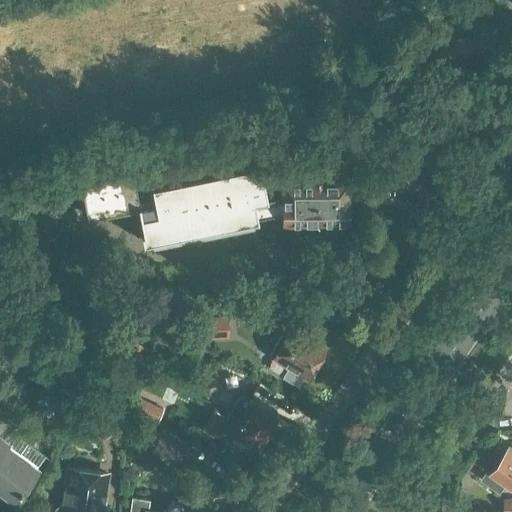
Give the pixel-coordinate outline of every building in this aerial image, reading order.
[(494,34),(445,44),(449,63),(498,50),(494,34)] [(283,211),(283,221),(301,220),(301,221),(307,226),(318,226),(317,225),(323,220),(323,219),(346,219),(346,179),(282,180),(282,194),(267,197),(260,158),(150,181),(148,168),(133,171),(132,168),(125,170),(126,172),(81,181),(88,216),(138,206),(146,246),(259,223),(258,216),(262,215),(263,221),(271,219),(270,213),(283,211)] [(245,281),(274,289),(278,277),(248,269),(245,281)] [(196,339),(228,337),(226,315),(195,317),(196,339)] [(306,378),(325,345),(291,325),(286,333),(282,331),(272,348),(276,350),(271,358),(287,367),(282,376),(297,385),(302,376),(306,378)] [(141,338),(125,335),(123,347),(138,351),(141,338)] [(101,362),(97,388),(125,392),(129,367),(101,362)] [(239,391),(228,410),(215,432),(250,452),(255,444),(257,445),(270,425),(273,427),(278,418),(275,416),(276,413),(239,391)] [(164,409),(137,396),(130,412),(156,425),(164,409)] [(2,406),(0,408),(0,493),(3,496),(2,498),(14,506),(18,500),(17,499),(26,487),(24,485),(44,459),(16,437),(26,424),(2,406)] [(154,448),(172,457),(177,446),(159,438),(154,448)] [(489,471),(482,480),(500,492),(506,484),(511,488),(511,447),(506,454),(498,448),(488,461),(497,467),(492,473),(489,471)] [(56,509),(55,511),(101,511),(107,474),(69,469),(64,504),(56,509)] [(131,496),(129,511),(206,511),(214,500),(211,498),(220,485),(199,472),(190,486),(195,489),(186,503),(183,505),(181,501),(172,500),(167,508),(168,511),(167,511),(156,511),(148,511),(150,498),(131,496)]
